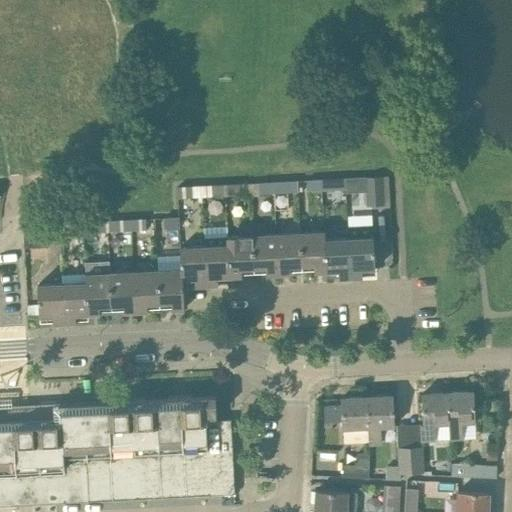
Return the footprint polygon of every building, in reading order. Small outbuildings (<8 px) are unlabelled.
[(384,203),(382,175),(366,176),(368,204),(384,203)] [(336,179),(322,180),(323,190),(337,189),(336,179)] [(323,190),(322,180),(307,181),(308,191),(323,190)] [(274,182),(274,193),(288,192),(288,181),(274,182)] [(260,193),(274,193),(274,182),(259,183),(260,193)] [(239,184),(225,185),(226,195),(240,194),(239,184)] [(226,195),(225,185),(211,186),(212,196),(226,195)] [(193,197),(192,187),(178,188),(178,198),(193,197)] [(180,227),(179,217),(165,218),(165,228),(180,227)] [(116,230),(131,229),(130,219),(115,220),(116,230)] [(145,219),(130,219),(131,229),(146,228),(145,219)] [(83,232),(82,222),(67,223),(68,233),(83,232)] [(96,222),(82,222),(83,232),(97,231),(96,222)] [(48,246),(47,234),(50,233),(50,223),(23,225),(24,247),(48,246)] [(315,271),(327,270),(325,239),(324,230),(300,231),(302,264),(314,263),(315,271)] [(290,264),(302,264),(300,231),(276,232),(279,273),(290,272),(290,264)] [(267,274),(279,273),(276,232),(253,233),(254,266),(266,266),(267,274)] [(242,267),(254,266),(253,233),(229,235),(229,243),(231,276),(242,275),(242,267)] [(349,237),(351,277),(363,276),(363,268),(375,268),(374,236),(349,237)] [(339,278),(351,277),(349,237),(325,239),(327,270),(339,270),(339,278)] [(218,276),(231,276),(229,243),(205,244),(207,285),(219,284),(218,276)] [(195,285),(207,285),(205,244),(181,246),(182,268),(183,278),(195,277),(195,285)] [(182,268),(157,269),(158,302),(172,301),(173,309),(185,308),(183,278),(182,268)] [(158,302),(157,269),(133,270),(135,311),(148,310),(147,302),(158,302)] [(133,270),(110,272),(111,304),(124,303),(125,311),(135,311),(133,270)] [(111,304),(110,272),(85,273),(87,313),(100,313),(100,305),(111,304)] [(87,313),(85,273),(61,274),(61,283),(63,323),(77,322),(76,314),(87,313)] [(63,323),(61,283),(38,284),(40,316),(53,315),(53,323),(63,323)] [(446,391),(449,422),(450,438),(462,438),(462,427),(460,428),(460,422),(475,421),(473,390),(446,391)] [(434,423),(449,422),(446,391),(423,393),(424,423),(421,423),(422,440),(435,439),(434,423)] [(367,396),(369,443),(381,442),(381,426),(394,425),(393,394),(367,396)] [(217,419),(216,396),(0,407),(0,502),(235,493),(231,418),(217,419)] [(368,426),(369,443),(367,396),(342,397),(343,428),(368,426)] [(421,446),(409,447),(411,471),(423,470),(421,446)] [(411,471),(409,447),(398,447),(399,465),(387,466),(388,478),(400,479),(400,472),(411,471)] [(369,477),(369,464),(369,453),(357,453),(358,465),(343,465),(343,476),(369,477)] [(497,465),(478,464),(452,463),(451,476),(496,477),(497,465)] [(386,511),(399,511),(401,486),(384,485),(383,495),(387,496),(386,511)] [(406,488),(404,511),(406,511),(416,511),(418,489),(406,488)] [(314,511),(356,511),(358,492),(316,490),(314,511)] [(458,490),(456,511),(489,511),(490,492),(458,490)]
